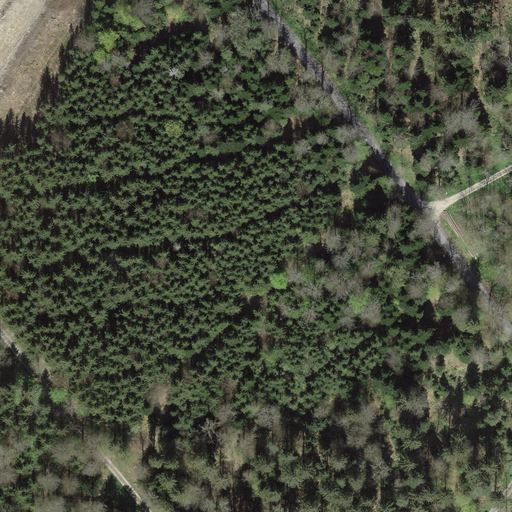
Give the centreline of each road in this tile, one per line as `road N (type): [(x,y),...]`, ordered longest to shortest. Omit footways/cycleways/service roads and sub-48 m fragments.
road 1 (residential): [(260,0),(511,337)]
road 2 (track): [(0,331),(144,511)]
